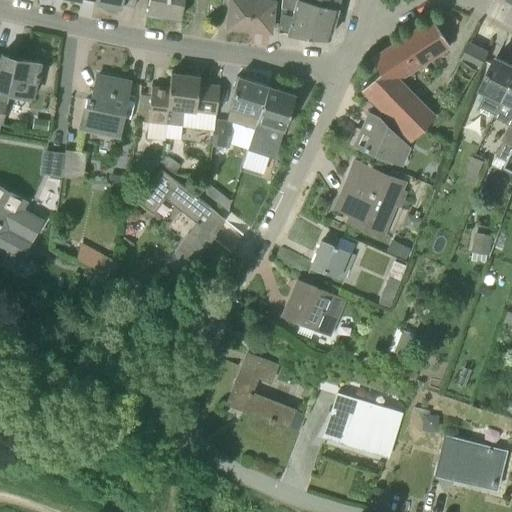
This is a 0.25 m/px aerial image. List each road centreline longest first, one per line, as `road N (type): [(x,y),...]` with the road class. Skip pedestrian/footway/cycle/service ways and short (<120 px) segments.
road 1 (residential): [(344,66),(172,46),(0,8)]
road 2 (residential): [(218,312),(269,229),(344,66)]
road 3 (residential): [(6,343),(116,348),(218,312)]
road 4 (residential): [(167,431),(224,468),(347,511)]
road 5 (unclassified): [(167,431),(6,343)]
road 6 (residential): [(167,431),(218,312)]
